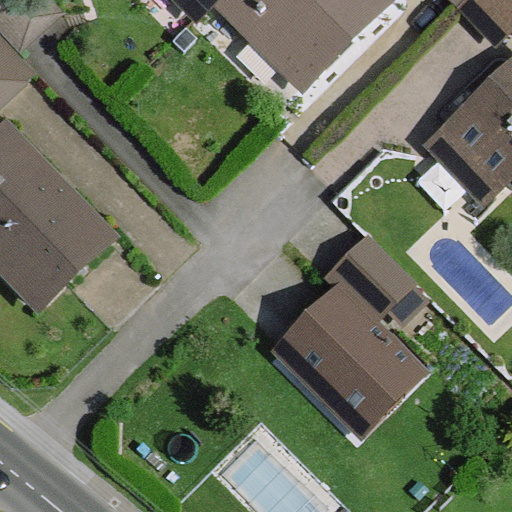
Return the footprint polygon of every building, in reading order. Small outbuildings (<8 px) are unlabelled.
[(48,0),(3,0),(0,3),(0,32),(25,59),(68,22),(48,0)] [(306,92),(397,1),(396,0),(178,0),(204,25),(221,8),(306,92)] [(511,0),(446,0),(501,57),(511,46),(511,0)] [(0,45),(0,116),(35,84),(0,45)] [(511,83),(442,150),(495,204),(511,187),(511,83)] [(8,135),(0,143),(0,267),(46,316),(117,247),(8,135)] [(347,297),(284,361),(370,445),(431,384),(381,335),(420,296),(369,246),(333,283),(347,297)]
